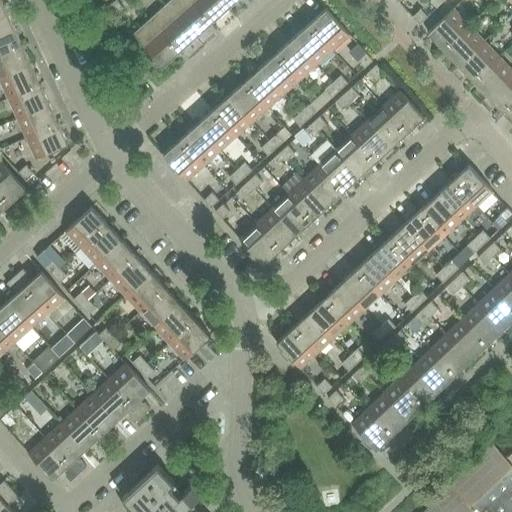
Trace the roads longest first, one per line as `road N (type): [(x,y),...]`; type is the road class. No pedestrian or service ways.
road 1 (residential): [(511,159),(473,120),(249,314)]
road 2 (residential): [(103,159),(282,0)]
road 3 (residential): [(80,511),(238,362)]
road 4 (residential): [(249,314),(103,159)]
road 5 (residential): [(103,159),(30,0)]
road 6 (residential): [(244,511),(238,362)]
road 7 (residential): [(0,252),(103,159)]
